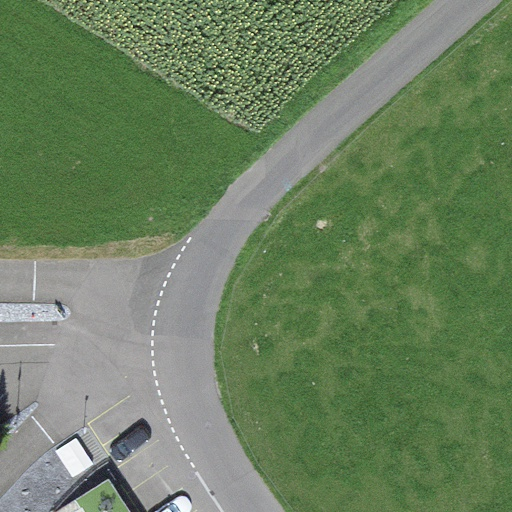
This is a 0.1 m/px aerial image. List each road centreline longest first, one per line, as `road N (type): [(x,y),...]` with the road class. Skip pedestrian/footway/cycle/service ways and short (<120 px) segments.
road 1 (unclassified): [(479,0),(214,238),(179,320),(188,426),(234,511)]
road 2 (track): [(76,292),(144,191),(371,0)]
